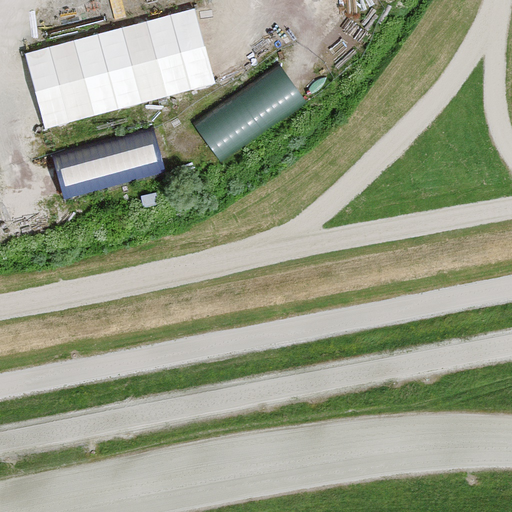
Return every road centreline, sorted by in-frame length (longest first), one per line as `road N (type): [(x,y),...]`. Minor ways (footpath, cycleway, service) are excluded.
road 1 (track): [(0,307),(511,208)]
road 2 (track): [(270,251),(413,121),(494,17)]
road 3 (track): [(511,156),(494,98),(498,0)]
